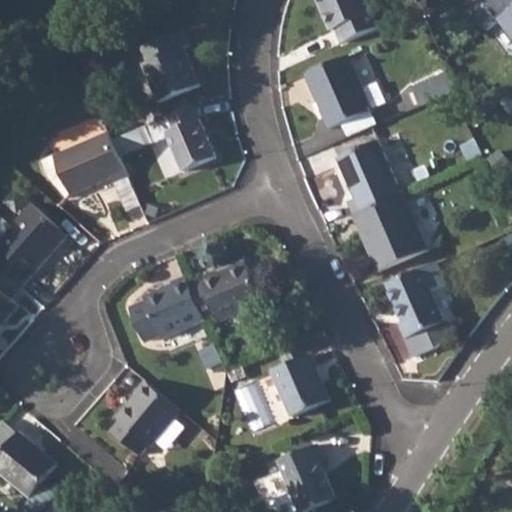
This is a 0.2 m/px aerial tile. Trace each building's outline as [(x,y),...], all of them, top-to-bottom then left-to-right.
[(319,0),(328,19),(333,17),(337,27),(344,42),(380,26),(368,0),(319,0)] [(489,30),(503,20),(511,13),(511,0),(482,0),(476,5),(475,11),(489,30)] [(511,13),(503,20),(511,31),(511,13)] [(184,31),(144,48),(150,62),(145,64),(162,103),(201,86),(185,49),(191,46),(184,31)] [(351,55),(309,74),(333,129),(388,105),(378,84),(365,90),(351,55)] [(444,75),(417,87),(424,105),(452,93),(444,75)] [(196,105),(148,126),(155,140),(169,133),(185,172),(218,158),(196,105)] [(115,140),(112,132),(56,156),(73,195),(113,178),(116,184),(130,177),(115,140)] [(351,201),(357,216),(405,196),(381,141),(341,158),(358,198),(351,201)] [(405,196),(357,216),(381,271),(431,250),(407,195),(405,196)] [(0,248),(5,253),(0,257),(0,267),(23,288),(70,235),(36,204),(0,243),(0,248)] [(439,262),(390,283),(407,320),(402,323),(417,357),(440,346),(449,326),(434,290),(449,283),(439,262)] [(206,279),(192,284),(206,318),(220,312),(223,318),(264,300),(249,263),(222,275),(219,272),(205,278),(206,279)] [(23,288),(0,267),(0,329),(21,306),(13,299),(23,288)] [(192,284),(189,278),(175,284),(176,288),(148,300),(149,302),(133,309),(147,341),(163,334),(164,336),(206,318),(192,284)] [(313,353),(275,370),(295,417),(333,400),(313,353)] [(275,374),(238,389),(256,435),(294,420),(275,374)] [(182,409),(148,381),(137,394),(140,397),(121,419),(122,421),(112,432),(141,455),(151,444),(152,445),(182,409)] [(4,421),(0,425),(0,469),(32,497),(60,464),(22,432),(20,435),(4,421)] [(301,511),(303,511),(302,511),(307,511),(338,499),(322,462),(327,460),(320,444),(281,460),(295,493),(276,502),(273,507),(275,511),(301,511)]
